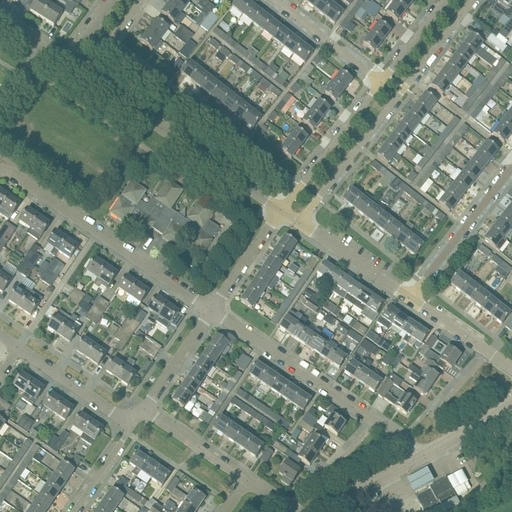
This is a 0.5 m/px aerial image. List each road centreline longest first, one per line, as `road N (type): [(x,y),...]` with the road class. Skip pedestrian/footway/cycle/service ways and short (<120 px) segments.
road 1 (residential): [(299,222),(472,0)]
road 2 (residential): [(424,454),(212,310)]
road 3 (residential): [(212,310),(0,169)]
road 4 (residential): [(281,210),(83,76)]
road 5 (residential): [(511,167),(410,298)]
road 6 (residential): [(381,82),(281,210)]
road 7 (residential): [(131,424),(17,348)]
road 8 (residential): [(410,298),(299,222)]
road 9 (residential): [(381,82),(276,0)]
road 10 (residential): [(247,480),(143,408)]
road 11 (residential): [(315,511),(424,454)]
road 12 (residential): [(511,367),(410,298)]
road 13 (residential): [(212,310),(281,210)]
